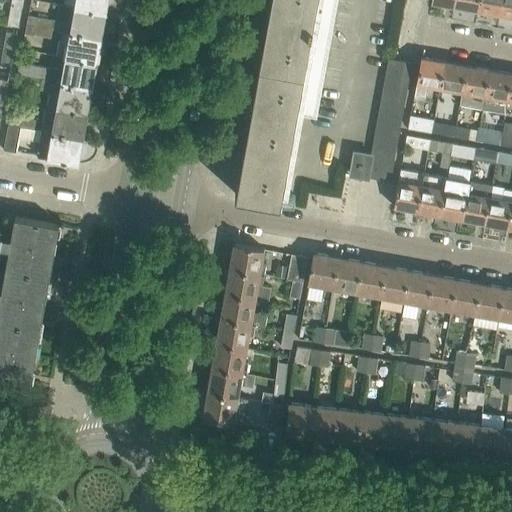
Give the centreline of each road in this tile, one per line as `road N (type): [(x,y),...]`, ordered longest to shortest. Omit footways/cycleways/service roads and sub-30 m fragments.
road 1 (residential): [(511,265),(174,210)]
road 2 (residential): [(131,200),(84,444)]
road 3 (residential): [(134,453),(174,210)]
road 4 (residential): [(174,210),(214,0)]
road 5 (residential): [(170,0),(131,200)]
road 6 (residential): [(131,200),(0,176)]
